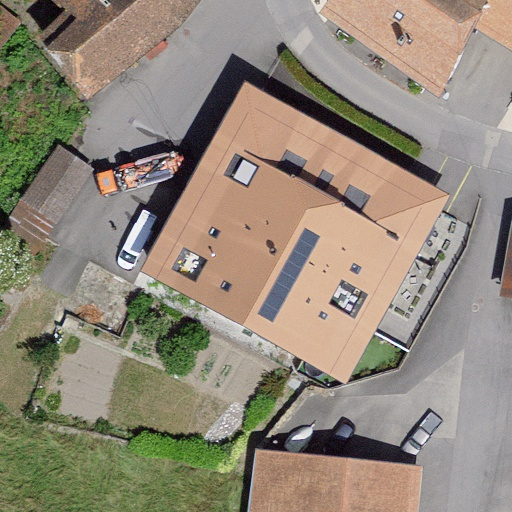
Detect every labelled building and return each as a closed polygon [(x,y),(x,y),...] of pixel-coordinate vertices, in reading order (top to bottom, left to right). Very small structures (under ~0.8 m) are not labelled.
[(36,0),(52,21),(22,55),(78,97),(174,22),(187,0),(36,0)] [(511,0),(329,0),(322,12),(439,86),(478,24),(511,45),(511,0)] [(1,6),(0,7),(0,48),(21,22),(1,6)] [(408,186),(252,95),(150,269),(306,360),(408,186)] [(59,139),(0,222),(0,238),(28,258),(95,164),(59,139)] [(511,226),(502,291),(511,292),(511,226)] [(417,511),(423,463),(257,445),(249,511),(417,511)]
